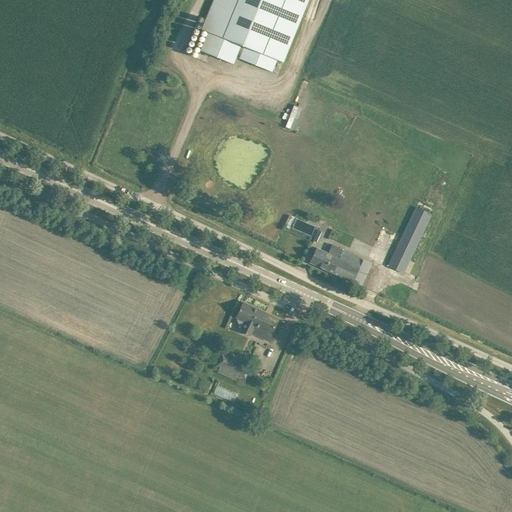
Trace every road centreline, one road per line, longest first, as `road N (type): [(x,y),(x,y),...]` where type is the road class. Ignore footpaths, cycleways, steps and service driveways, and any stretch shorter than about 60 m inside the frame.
road 1 (unclassified): [(0,177),(340,331),(479,409),(511,440)]
road 2 (primary): [(511,392),(0,155)]
road 3 (unclassified): [(511,369),(0,135)]
road 4 (unknown): [(152,204),(208,74)]
